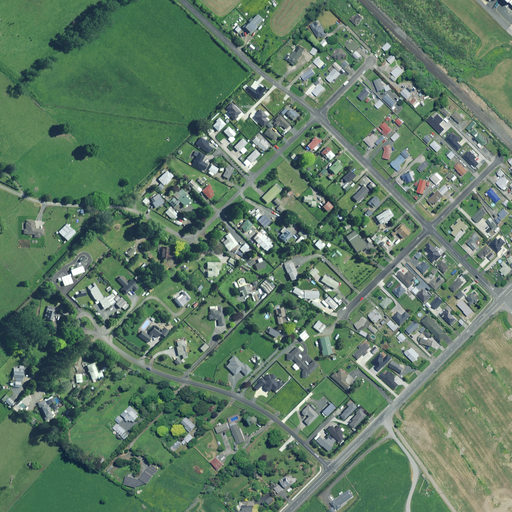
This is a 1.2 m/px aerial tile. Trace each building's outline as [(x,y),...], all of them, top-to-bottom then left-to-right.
[(249,22),(246,26),(245,25),(242,28),(248,34),(262,20),(256,14),(252,19),(251,18),(248,21),(249,22)] [(364,19),(358,14),(354,18),(352,16),(349,19),(357,26),(364,19)] [(315,26),(313,23),(310,25),(318,38),(321,36),(322,38),(326,35),(320,26),(319,26),(318,25),(315,26)] [(352,44),(350,42),(346,46),(352,53),(360,45),(356,41),(352,44)] [(391,46),(387,42),(382,47),(385,51),(391,46)] [(305,49),(299,45),(296,48),(297,48),(288,61),(294,65),(305,49)] [(347,55),(341,48),(333,56),(335,59),(336,58),(339,60),(342,57),(344,58),(347,55)] [(361,56),(356,51),(353,55),(357,59),(361,56)] [(396,58),(392,54),(387,60),(390,63),(396,58)] [(342,68),(336,62),(333,65),(339,71),(342,68)] [(403,71),(397,65),(390,71),(393,75),(390,78),(393,81),(403,71)] [(315,74),(312,69),(302,76),(305,81),(315,74)] [(340,74),(335,69),(326,78),(331,83),(334,79),(335,80),(340,74)] [(374,81),(377,87),(377,88),(376,88),(378,92),(384,89),(380,79),(374,81)] [(325,89),(320,84),(316,88),(312,84),(308,88),(317,96),(322,91),(322,92),(325,89)] [(370,93),(366,88),(358,96),(362,101),(370,93)] [(412,95),(406,88),(401,93),(407,99),(412,95)] [(396,103),(387,94),(383,99),(392,107),(396,103)] [(384,104),(380,100),(375,105),(378,109),(384,104)] [(424,111),(418,105),(415,108),(421,114),(424,111)] [(449,113),(444,108),(442,110),(441,109),(440,111),(446,117),(449,113)] [(292,112),(289,109),(286,113),(293,120),(298,115),(293,111),(292,112)] [(464,119),(455,111),(451,115),(459,124),(464,119)] [(289,125),(279,115),(274,120),(275,121),(272,124),(276,127),(278,125),(280,127),(281,126),(285,130),(289,125)] [(225,124),(219,118),(216,121),(216,122),(212,126),(218,132),(225,124)] [(401,120),(398,118),(395,122),(400,126),(404,122),(401,120)] [(383,135),(385,137),(392,130),(385,122),(378,129),(383,135)] [(235,134),(228,127),(223,132),(229,138),(228,139),(231,143),(235,139),(232,136),(235,134)] [(276,134),(267,128),(263,134),(273,140),(276,134)] [(487,142),(475,129),(471,133),(475,138),(480,143),(478,145),(480,148),(487,142)] [(400,136),(396,132),(391,138),(394,142),(400,136)] [(378,139),(373,134),(370,137),(369,136),(364,140),(372,148),(375,145),(373,143),(378,139)] [(457,137),(455,135),(453,136),(450,134),(446,138),(458,150),(461,147),(457,143),(459,140),(457,138),(457,137)] [(200,137),(195,144),(209,154),(213,148),(207,145),(209,142),(206,140),(205,141),(200,137)] [(259,141),(255,137),(251,141),(255,146),(256,145),(263,151),(268,146),(265,144),(267,143),(264,141),(263,142),(261,140),(259,141)] [(317,140),(314,138),(306,146),(311,150),(312,149),(315,151),(319,146),(317,144),(320,141),(318,139),(317,140)] [(247,150),(243,147),(247,143),(242,139),(234,147),(238,152),(239,150),(243,154),(247,150)] [(442,148),(435,141),(430,145),(437,152),(442,148)] [(391,151),(390,145),(385,147),(385,149),(383,158),(388,159),(391,151)] [(329,150),(326,147),(320,153),(323,155),(324,155),(329,160),(334,156),(328,150),(329,150)] [(259,154),(255,149),(246,158),(247,159),(243,162),(247,166),(259,154)] [(455,155),(450,149),(445,154),(451,159),(455,155)] [(205,156),(199,152),(195,150),(192,157),(195,159),(192,164),(198,168),(205,156)] [(410,155),(405,150),(401,153),(406,159),(410,155)] [(469,154),(467,152),(463,156),(475,169),(479,165),(474,159),(476,157),(471,152),(469,154)] [(403,162),(398,157),(391,164),(398,171),(401,168),(400,166),(403,162)] [(341,164),(337,160),(328,169),(334,175),(341,168),(339,166),(341,164)] [(429,164),(424,160),(417,169),(421,173),(429,164)] [(467,171),(459,163),(457,164),(457,165),(454,168),(462,176),(467,171)] [(218,169),(212,165),(208,170),(215,174),(218,169)] [(234,169),(227,165),(225,169),(226,170),(223,176),(229,179),(234,169)] [(327,172),(323,169),(318,174),(321,177),(327,172)] [(169,173),(167,171),(158,179),(163,185),(165,184),(166,185),(171,180),(170,179),(173,176),(170,173),(169,173)] [(355,176),(350,171),(342,178),(346,183),(348,181),(349,182),(355,176)] [(413,181),(409,173),(401,176),(403,180),(404,180),(406,184),(413,181)] [(443,179),(437,173),(431,179),(437,185),(443,179)] [(505,177),(504,178),(502,177),(496,183),(504,191),(509,186),(506,183),(508,180),(505,177)] [(201,190),(200,189),(192,180),(188,184),(197,193),(199,191),(200,192),(201,190)] [(426,181),(420,180),(417,192),(423,194),(426,181)] [(374,186),(369,181),(366,185),(371,190),(374,186)] [(350,187),(346,183),(342,187),(346,191),(350,187)] [(212,188),(209,184),(201,191),(209,199),(214,195),(212,193),(214,191),(211,189),(212,188)] [(276,184),(274,186),(274,185),(261,197),(267,204),(280,191),(278,190),(280,188),(276,184)] [(436,204),(449,190),(444,185),(439,191),(437,190),(427,201),(431,205),(432,203),(433,204),(434,203),(436,204)] [(365,189),(362,187),(352,197),(357,202),(368,191),(365,188),(365,189)] [(174,208),(180,202),(186,208),(192,202),(187,197),(189,195),(182,188),(177,193),(176,191),(173,195),(178,200),(177,201),(173,197),(171,199),(170,198),(167,201),(174,208)] [(501,199),(491,188),(486,192),(496,203),(501,199)] [(164,202),(158,194),(153,197),(155,201),(152,203),(155,208),(164,202)] [(311,196),(307,195),(307,197),(303,196),(303,202),(308,202),(308,204),(310,204),(310,207),(315,207),(315,202),(311,201),(311,196)] [(370,206),(370,205),(373,208),(374,207),(375,207),(380,202),(374,196),(367,203),(370,206)] [(281,202),(276,198),(273,201),(277,206),(281,202)] [(332,207),(327,201),(321,207),(327,212),(332,207)] [(284,209),(280,204),(276,208),(281,213),(284,209)] [(487,212),(483,207),(480,210),(480,209),(472,217),(477,223),(485,215),(485,214),(487,212)] [(173,212),(169,209),(165,213),(172,219),(173,218),(174,219),(177,216),(175,215),(177,214),(174,211),(173,212)] [(392,216),(388,209),(375,217),(379,224),(382,222),(383,224),(389,220),(388,218),(392,216)] [(498,218),(501,221),(508,213),(503,209),(498,214),(499,216),(498,218)] [(468,227),(459,218),(457,221),(454,224),(451,227),(454,230),(452,233),(455,236),(462,229),(464,231),(468,227)] [(496,226),(491,218),(487,221),(492,229),(496,226)] [(252,225),(246,219),(241,225),(242,226),(240,227),(245,232),(252,225)] [(45,221),(26,220),(25,229),(24,229),(23,234),(34,235),(34,237),(40,238),(40,235),(44,235),(44,230),(45,221)] [(75,233),(66,224),(58,232),(67,241),(75,233)] [(391,238),(396,233),(402,239),(409,232),(402,225),(401,226),(400,224),(394,230),(389,235),(391,238)] [(291,235),(283,227),(276,235),(284,242),(291,235)] [(298,245),(303,239),(307,235),(300,229),(297,234),(300,236),(294,242),(298,245)] [(361,241),(354,231),(345,237),(356,253),(366,246),(362,240),(361,241)] [(259,232),(252,239),(264,250),(264,249),(267,251),(273,246),(270,243),(272,242),(264,234),(262,235),(259,232)] [(237,244),(229,233),(225,236),(226,239),(221,242),(228,251),(237,244)] [(480,238),(476,233),(474,235),(471,238),(466,243),(474,251),(478,246),(475,243),(480,238)] [(376,237),(374,235),(370,238),(377,245),(381,241),(380,240),(382,238),(378,235),(376,237)] [(325,246),(319,240),(314,244),(319,250),(321,248),(322,249),(325,246)] [(388,247),(383,241),(380,244),(381,245),(380,246),(385,251),(388,247)] [(249,247),(245,243),(239,249),(243,253),(245,251),(247,253),(249,250),(247,248),(249,247)] [(491,251),(486,246),(478,254),(483,259),(491,251)] [(170,259),(172,248),(162,247),(160,258),(170,259)] [(135,251),(131,248),(126,254),(130,257),(135,251)] [(440,256),(436,253),(431,257),(435,261),(440,256)] [(298,277),(290,259),(283,263),(285,267),(284,268),(290,281),(298,277)] [(431,266),(424,260),(418,268),(424,274),(431,266)] [(266,267),(263,261),(254,265),(257,271),(266,267)] [(449,268),(442,261),(437,266),(444,273),(446,271),(446,270),(449,268)] [(511,270),(504,261),(501,264),(503,267),(500,271),(502,273),(501,274),(502,275),(504,274),(505,276),(511,270)] [(220,271),(220,263),(207,262),(207,268),(211,269),(211,271),(207,271),(207,277),(212,277),(212,276),(217,276),(217,274),(218,274),(218,271),(220,271)] [(72,275),(72,276),(84,272),(82,266),(81,264),(76,265),(77,268),(70,270),(71,273),(69,274),(70,275),(61,278),(58,278),(59,281),(62,280),(63,286),(72,284),(70,276),(72,276),(72,275)] [(318,272),(314,267),(308,273),(312,277),(318,272)] [(414,277),(409,271),(405,275),(401,271),(397,275),(410,288),(413,284),(410,281),(414,277)] [(338,283),(324,275),(320,281),(325,284),(324,286),(328,289),(329,286),(335,289),(338,283)] [(139,287),(131,279),(127,283),(120,276),(117,280),(123,287),(120,290),(125,295),(132,288),(135,291),(139,287)] [(445,281),(440,276),(436,281),(434,279),(429,284),(436,290),(445,281)] [(272,286),(265,279),(259,285),(268,294),(275,286),(273,285),(272,286)] [(99,301),(104,298),(95,283),(92,284),(87,287),(89,290),(90,292),(89,292),(94,300),(95,299),(97,302),(99,301)] [(250,284),(247,285),(239,287),(242,296),(250,293),(249,290),(250,290),(250,289),(251,289),(250,284)] [(407,291),(400,284),(393,291),(400,298),(407,291)] [(104,298),(99,301),(104,310),(115,303),(120,308),(121,307),(125,310),(129,306),(110,286),(106,290),(110,295),(104,298)] [(431,296),(423,289),(418,295),(425,302),(431,296)] [(250,293),(252,296),(253,301),(258,300),(256,295),(259,294),(257,290),(250,293)] [(191,299),(184,291),(181,293),(182,294),(174,300),(180,307),(191,299)] [(317,292),(304,291),(303,299),(317,299),(317,292)] [(479,301),(472,293),(466,298),(470,302),(468,303),(470,306),(475,303),(475,304),(479,301)] [(334,297),(332,299),(336,302),(342,297),(339,294),(336,298),(334,297)] [(336,305),(328,297),(324,301),(331,309),(336,305)] [(389,299),(387,297),(380,304),(385,309),(393,301),(390,298),(389,299)] [(56,308),(47,306),(44,319),(52,321),(53,318),(54,318),(56,308)] [(221,313),(221,306),(214,306),(215,309),(210,309),(210,315),(209,315),(209,320),(218,320),(218,326),(224,326),(224,319),(223,319),(223,313),(221,313)] [(67,310),(64,308),(61,313),(67,317),(70,312),(67,310)] [(284,316),(283,308),(275,310),(278,324),(282,323),(281,317),(284,316)] [(457,320),(446,309),(445,308),(442,311),(443,313),(441,314),(440,313),(437,315),(441,320),(443,317),(451,325),(457,320)] [(383,317),(376,309),(368,315),(375,323),(383,317)] [(242,316),(238,312),(236,314),(233,317),(234,318),(232,319),(235,322),(238,320),(241,318),(240,317),(242,316)] [(447,335),(427,315),(421,321),(440,341),(447,335)] [(367,320),(362,317),(359,321),(354,324),(358,329),(363,326),(367,320)] [(392,322),(391,320),(387,324),(394,331),(399,327),(397,324),(395,325),(393,323),(394,322),(393,321),(392,322)] [(325,327),(317,321),(312,327),(320,333),(325,327)] [(420,326),(415,321),(406,330),(410,334),(414,330),(415,331),(420,326)] [(162,330),(155,325),(147,335),(142,331),(138,336),(147,343),(153,335),(156,338),(162,330)] [(377,330),(371,325),(368,328),(375,334),(377,330)] [(432,336),(426,330),(423,332),(429,339),(432,336)] [(308,336),(303,331),(298,336),(302,341),(308,336)] [(400,344),(401,342),(402,343),(406,338),(402,333),(397,338),(400,340),(398,342),(400,344)] [(332,354),(328,336),(319,338),(322,350),(321,351),(322,356),(332,354)] [(432,341),(422,338),(420,343),(431,346),(432,341)] [(177,347),(176,347),(178,356),(179,358),(182,358),(182,359),(187,358),(186,356),(188,355),(186,346),(185,347),(183,340),(176,342),(177,347)] [(209,347),(205,343),(200,348),(203,352),(209,347)] [(307,374),(308,375),(318,365),(313,361),(308,367),(303,363),(304,362),(301,359),(300,360),(296,356),(301,351),(296,347),(289,354),(286,354),(286,361),(291,361),(293,359),(296,362),(295,364),(294,364),(291,367),(296,371),(300,367),(303,370),(302,371),(301,378),(307,378),(307,374)] [(420,356),(412,348),(409,351),(408,350),(405,353),(414,362),(420,356)] [(387,352),(381,349),(378,354),(384,358),(387,352)] [(228,361),(230,362),(228,364),(230,366),(228,369),(234,375),(240,370),(245,376),(251,371),(243,363),(242,364),(234,356),(228,361)] [(390,359),(386,359),(386,361),(380,360),(379,367),(383,367),(382,369),(387,370),(387,368),(396,369),(397,362),(390,362),(390,359)] [(86,366),(93,383),(103,379),(100,372),(97,373),(93,363),(86,366)] [(23,381),(25,366),(20,366),(14,365),(13,377),(16,377),(15,382),(13,382),(12,387),(20,388),(21,381),(23,381)] [(346,377),(339,370),(336,374),(334,372),(330,376),(345,390),(349,385),(344,380),(346,377)] [(31,400),(27,395),(20,401),(25,406),(31,400)] [(14,403),(9,397),(5,401),(11,407),(14,403)] [(53,418),(45,400),(37,403),(45,422),(53,418)] [(334,408),(330,403),(322,412),(326,416),(334,408)] [(356,407),(351,403),(339,416),(344,420),(356,407)] [(307,405),(303,409),(304,409),(301,411),(301,412),(301,413),(301,414),(302,414),(302,415),(303,415),(303,416),(304,416),(305,416),(306,415),(308,416),(303,421),(307,426),(318,416),(307,405)] [(127,422),(128,421),(129,420),(131,421),(132,420),(134,422),(139,417),(137,415),(138,413),(131,406),(122,415),(126,419),(125,420),(127,422)] [(365,416),(358,409),(355,413),(356,414),(351,419),(352,421),(348,425),(352,429),(365,416)] [(124,420),(120,416),(116,420),(120,424),(124,420)] [(191,421),(187,417),(182,423),(186,427),(185,428),(190,432),(196,426),(191,421)] [(238,429),(235,422),(229,424),(238,444),(245,442),(239,428),(238,429)] [(229,429),(227,423),(216,428),(218,433),(229,429)] [(126,431),(118,424),(113,428),(122,436),(122,437),(125,440),(129,436),(125,432),(126,431)] [(341,428),(338,425),(334,429),(331,426),(327,430),(339,442),(343,439),(341,436),(342,435),(340,433),(342,432),(340,429),(341,428)] [(193,438),(190,434),(184,439),(188,443),(193,438)] [(323,441),(318,437),(315,441),(321,446),(328,452),(331,448),(329,447),(335,441),(332,438),(330,440),(327,438),(323,441)] [(182,444),(178,441),(171,448),(174,452),(182,444)] [(223,465),(216,457),(211,462),(218,470),(223,465)] [(139,477),(139,476),(127,472),(125,480),(137,484),(137,483),(147,480),(159,465),(158,465),(160,463),(157,460),(155,462),(153,460),(141,475),(142,476),(139,477)] [(292,484),(287,476),(280,480),(285,488),(292,484)] [(283,490),(279,485),(274,488),(278,494),(283,490)] [(336,511),(335,510),(337,508),(338,510),(342,506),(341,505),(353,497),(348,490),(335,500),(335,499),(331,503),(334,507),(329,510),(331,511),(336,511)] [(274,500),(271,497),(266,501),(269,505),(274,500)]
